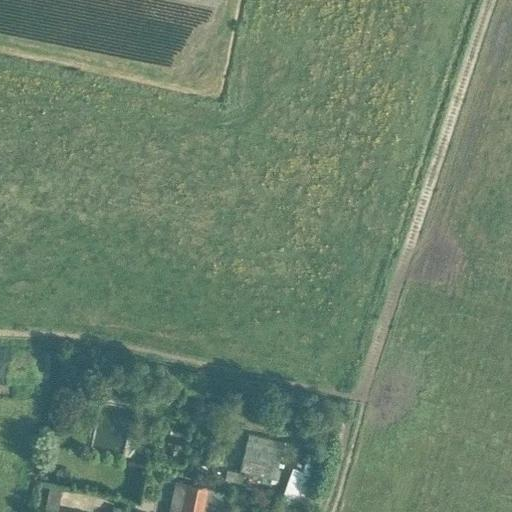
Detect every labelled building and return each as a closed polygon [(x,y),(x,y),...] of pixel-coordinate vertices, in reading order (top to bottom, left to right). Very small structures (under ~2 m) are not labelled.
[(86,386),(90,394),(98,390),(93,382),(86,386)] [(284,441),(248,433),(239,470),(275,479),(284,441)] [(195,475),(199,477),(204,476),(207,472),(207,468),(204,464),(200,462),(196,464),(193,467),(193,471),(195,475)] [(203,511),(208,488),(186,484),(180,511),(203,511)] [(305,511),(308,504),(282,497),(278,511),(281,511),(305,511)]
